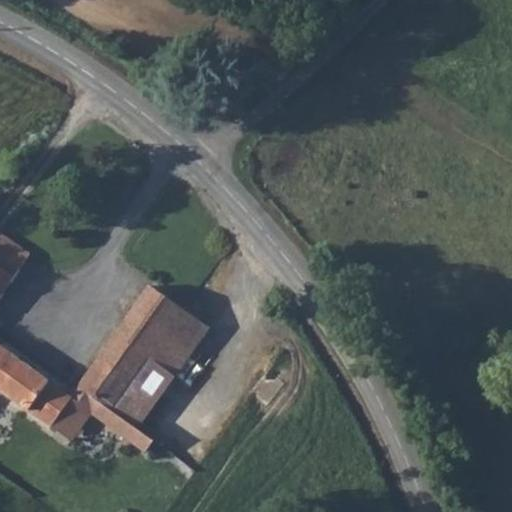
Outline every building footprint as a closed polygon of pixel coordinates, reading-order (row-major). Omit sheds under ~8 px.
[(12,220),(0,233),(0,242),(20,262),(38,241),(12,220)] [(0,275),(5,280),(20,262),(0,242),(0,275)] [(172,324),(186,305),(159,287),(78,385),(81,387),(102,403),(110,410),(151,360),(175,330),(172,324)] [(175,330),(151,360),(177,379),(217,331),(186,305),(172,324),(175,330)] [(0,360),(15,373),(5,386),(54,424),(74,397),(0,340),(0,360)] [(0,360),(0,381),(5,386),(15,373),(0,360)] [(136,429),(177,379),(151,360),(110,410),(136,429)] [(102,403),(81,387),(74,397),(94,413),(102,403)] [(94,413),(74,397),(54,424),(74,440),(94,413)]
